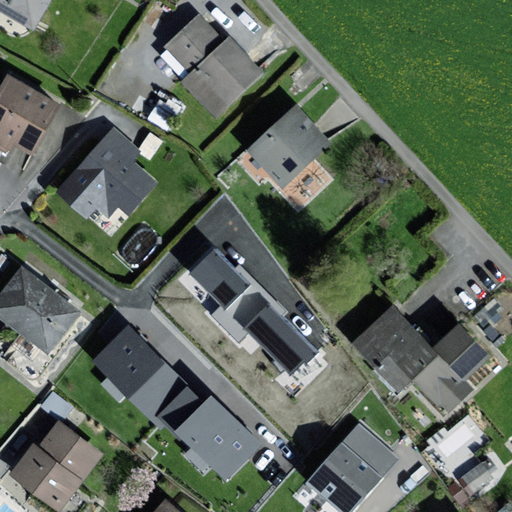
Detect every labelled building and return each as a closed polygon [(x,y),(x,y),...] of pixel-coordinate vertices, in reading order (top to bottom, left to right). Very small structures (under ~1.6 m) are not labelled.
[(52,0),(0,0),(0,11),(35,31),(52,0)] [(225,44),(201,20),(167,53),(190,76),(181,85),(217,121),(265,74),(230,39),(225,44)] [(9,75),(9,76),(0,89),(0,142),(12,150),(15,146),(33,157),(63,108),(9,75)] [(331,145),(297,108),(248,153),(282,189),(331,145)] [(142,153),(115,129),(59,195),(89,221),(98,210),(110,219),(120,208),(131,217),(160,184),(134,162),(142,153)] [(238,272),(215,249),(193,273),(226,305),(215,316),(238,338),(247,328),(293,372),(314,349),(282,317),(287,312),(282,306),(245,270),(242,268),(238,272)] [(83,313),(24,268),(0,299),(0,317),(50,356),(83,313)] [(433,349),(394,308),(353,347),(402,399),(415,386),(437,409),(442,405),(448,412),(474,388),(467,380),(491,357),(459,324),(433,349)] [(227,478),(261,443),(251,432),(212,395),(205,403),(146,345),(129,329),(97,361),(162,424),(167,419),(227,478)] [(60,511),(104,457),(60,423),(40,449),(35,445),(10,477),(54,511),(60,511)] [(347,511),(394,458),(359,428),(312,482),(346,511),(347,511)] [(177,511),(167,503),(159,511),(177,511)]
